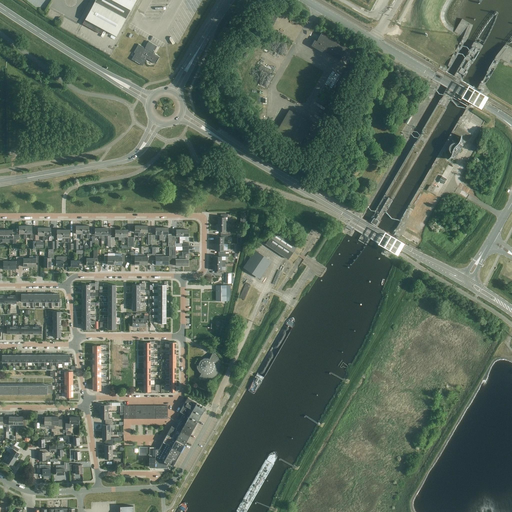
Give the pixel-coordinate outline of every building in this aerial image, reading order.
[(103,29),(116,36),(136,0),(95,0),(88,15),(83,24),(101,34),(103,29)] [(270,23),(275,25),(279,16),(274,14),(270,23)] [(323,50),(340,60),(347,48),(321,33),(316,42),(315,41),(312,46),(322,52),(323,50)] [(135,53),(131,59),(142,66),(147,59),(156,64),(160,57),(155,54),(153,53),(154,52),(157,46),(149,41),(145,48),(138,44),(134,52),(135,53)] [(312,123),(289,110),(276,132),(299,146),(312,123)] [(453,153),(453,154),(452,156),(451,157),(449,158),(449,159),(451,157),(455,160),(459,153),(459,152),(460,152),(461,152),(462,151),(461,150),(461,149),(466,142),(462,139),(462,137),(461,139),(461,141),(460,142),(459,143),(458,143),(458,142),(457,142),(456,142),(455,142),(454,143),(453,143),(452,144),(451,144),(451,145),(450,146),(450,147),(450,148),(450,149),(450,150),(451,151),(451,152),(452,153),(453,153)] [(228,217),(228,214),(221,214),(221,217),(218,217),(218,224),(232,224),(232,221),(226,221),(226,217),(228,217)] [(232,227),(232,224),(218,224),(218,231),(221,231),(221,234),(228,234),(228,231),(226,231),(226,227),(232,227)] [(265,243),(288,259),(297,245),(274,229),(265,243)] [(16,239),(16,235),(13,234),(13,230),(6,230),(6,243),(10,243),(10,239),(13,239),(13,249),(16,249),(16,239)] [(216,244),(224,244),(228,244),(228,234),(221,234),(221,237),(216,237),(216,244)] [(219,254),(226,254),(226,250),(224,250),(224,244),(216,244),(216,251),(219,251),(219,254)] [(54,259),(54,253),(54,249),(48,249),(48,258),(44,258),(44,267),(51,267),(51,259),(54,259)] [(95,261),(98,261),(98,250),(94,250),(94,258),(87,258),(87,265),(95,265),(95,261)] [(256,250),(244,268),(261,279),(272,261),(256,250)] [(155,254),(155,252),(152,252),(152,254),(152,261),(156,261),(156,265),(162,265),(162,256),(156,256),(156,254),(155,254)] [(141,265),(141,254),(138,254),(138,256),(135,256),(135,254),(131,254),(131,261),(135,261),(135,265),(141,265)] [(144,256),(144,254),(141,254),(141,265),(148,265),(148,261),(152,261),(152,254),(147,254),(147,256),(144,256)] [(214,263),(225,263),(225,260),(222,260),(222,256),(226,256),(226,254),(219,254),(219,256),(214,256),(214,263)] [(83,264),(83,258),(83,255),(79,255),(79,260),(71,260),(71,267),(80,267),(80,264),(83,264)] [(115,265),(115,257),(108,257),(108,255),(105,255),(105,262),(108,262),(108,265),(115,265)] [(125,262),(125,255),(121,255),(121,257),(115,257),(115,265),(122,265),(122,262),(125,262)] [(40,263),(40,256),(36,256),(36,258),(30,258),(30,267),(36,267),(36,263),(40,263)] [(67,256),(61,256),(57,256),(56,257),(56,258),(56,267),(64,267),(64,262),(67,262),(67,256)] [(20,264),(20,257),(16,257),(16,261),(10,261),(10,269),(16,269),(16,264),(20,264)] [(30,267),(30,258),(24,258),(24,257),(20,257),(20,264),(23,264),(23,267),(30,267)] [(10,269),(10,261),(4,261),(4,259),(0,258),(0,265),(3,265),(3,269),(10,269)] [(225,263),(214,263),(214,270),(217,270),(217,273),(224,273),(224,270),(222,270),(222,266),(225,266),(225,263)] [(226,285),(216,285),(217,301),(226,300),(226,293),(230,293),(230,285),(226,285)] [(149,319),(149,315),(147,315),(147,313),(145,313),(145,315),(144,315),(144,319),(139,319),(140,327),(146,327),(146,319),(149,319)] [(166,316),(158,316),(158,315),(153,315),(153,318),(154,318),(158,318),(158,323),(166,323),(166,316)] [(217,355),(213,353),(209,359),(208,358),(204,358),(201,360),(199,364),(199,365),(197,365),(197,368),(200,372),(202,373),(199,378),(202,380),(210,380),(217,376),(221,369),(220,361),(217,355)] [(0,385),(0,394),(48,394),(48,393),(53,393),(53,385),(0,385)] [(188,398),(184,405),(201,414),(205,407),(188,398)] [(198,421),(201,414),(184,405),(180,412),(198,421)] [(194,428),(198,421),(180,412),(180,411),(176,419),(194,428)] [(109,419),(108,412),(101,412),(101,419),(105,419),(105,422),(113,422),(113,419),(109,419)] [(9,425),(16,425),(16,417),(9,417),(9,420),(6,420),(6,427),(9,427),(9,425)] [(16,417),(16,425),(23,425),(23,427),(26,427),(26,420),(23,420),(23,417),(16,417)] [(52,429),(52,425),(52,417),(45,417),(45,420),(42,420),(42,427),(49,427),(49,429),(52,429)] [(59,420),(58,417),(52,417),(52,425),(52,429),(55,429),(54,425),(59,425),(59,427),(62,427),(62,420),(59,420)] [(80,417),(70,417),(70,421),(66,421),(66,428),(71,428),(71,424),(80,424),(80,417)] [(176,419),(172,426),(189,436),(194,428),(176,419)] [(111,429),(111,425),(116,425),(116,422),(113,422),(105,422),(106,425),(103,425),(103,432),(113,432),(113,429),(111,429)] [(185,444),(189,436),(172,426),(167,434),(167,435),(185,444)] [(111,439),(111,435),(113,435),(113,432),(103,432),(103,439),(108,439),(108,442),(115,442),(115,441),(122,441),(122,438),(115,438),(115,439),(111,439)] [(74,438),(73,435),(64,436),(64,439),(68,439),(68,442),(74,441),(74,445),(80,445),(79,437),(74,438)] [(180,452),(185,445),(185,444),(167,435),(163,442),(180,452)] [(39,439),(39,447),(45,447),(45,441),(50,440),(50,437),(44,437),(44,439),(39,439)] [(105,452),(113,452),(113,445),(115,445),(115,442),(108,442),(108,445),(105,445),(105,452)] [(180,452),(163,442),(159,449),(156,449),(155,461),(164,461),(170,464),(173,466),(180,452)] [(20,453),(18,452),(19,449),(13,445),(12,448),(13,449),(11,453),(8,452),(7,453),(16,459),(20,453)] [(155,467),(155,461),(156,449),(156,447),(150,447),(139,447),(139,455),(150,455),(149,467),(155,467)] [(39,453),(40,460),(50,460),(50,452),(58,452),(58,449),(50,449),(43,449),(44,452),(39,453)] [(80,452),(75,452),(75,449),(70,449),(70,455),(73,455),(73,459),(80,459),(80,452)] [(13,465),(16,459),(7,453),(6,455),(9,456),(6,461),(4,460),(3,462),(8,466),(10,463),(13,465)] [(69,471),(69,464),(69,462),(64,463),(64,468),(62,468),(62,465),(56,466),(56,469),(57,475),(65,474),(65,471),(69,471)] [(69,464),(69,471),(76,470),(76,474),(83,473),(82,465),(75,465),(73,465),(73,464),(69,464)] [(53,472),(53,465),(45,465),(40,465),(40,470),(43,470),(43,475),(51,475),(50,472),(53,472)]
